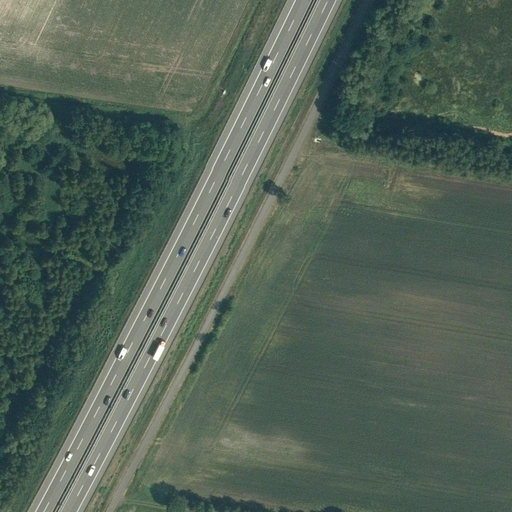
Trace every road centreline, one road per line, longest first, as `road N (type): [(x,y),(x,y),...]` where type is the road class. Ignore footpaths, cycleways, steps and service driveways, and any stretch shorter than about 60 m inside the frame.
road 1 (unclassified): [(366,0),(105,511)]
road 2 (motorway): [(302,0),(41,511)]
road 3 (motorway): [(66,511),(326,0)]
